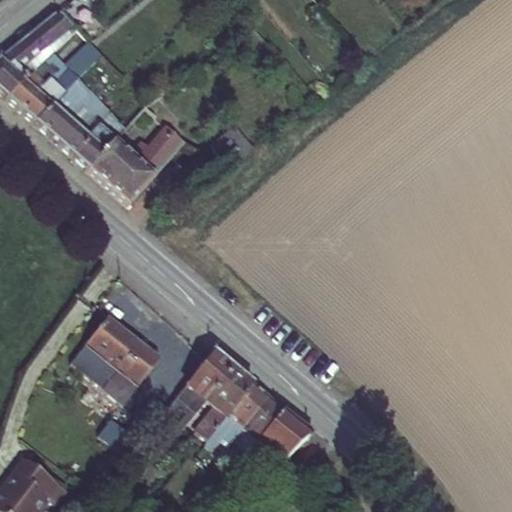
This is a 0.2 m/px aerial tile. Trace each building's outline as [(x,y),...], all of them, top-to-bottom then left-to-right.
[(0,104),(2,107),(29,82),(22,75),(67,39),(53,22),(0,64),(0,104)] [(22,75),(29,82),(70,43),(67,39),(22,75)] [(18,121),(31,132),(74,95),(66,87),(54,98),(49,93),(43,98),(29,82),(2,107),(18,121)] [(116,152),(128,141),(74,95),(31,132),(57,156),(83,180),(116,152)] [(164,110),(150,123),(161,135),(175,122),(164,110)] [(205,158),(223,181),(250,161),(231,137),(205,158)] [(104,199),(125,218),(183,155),(167,140),(162,147),(166,151),(143,176),(116,152),(83,180),(104,199)] [(106,321),(83,348),(117,376),(101,395),(118,409),(156,362),(106,321)] [(188,406),(197,412),(227,377),(209,362),(161,417),(171,426),(188,406)] [(227,377),(197,412),(206,420),(187,441),(198,452),(218,428),(247,395),(227,377)] [(218,428),(236,443),(265,411),(247,395),(218,428)] [(93,443),(123,466),(161,417),(147,404),(121,439),(106,427),(93,443)] [(250,468),(286,429),(265,411),(236,443),(223,457),(234,467),(243,475),(250,468)] [(278,478),(310,445),(286,429),(250,468),(258,474),(265,468),(278,478)] [(22,461),(0,488),(0,511),(38,511),(46,503),(52,507),(63,493),(22,461)] [(234,467),(222,480),(232,488),(243,475),(234,467)]
